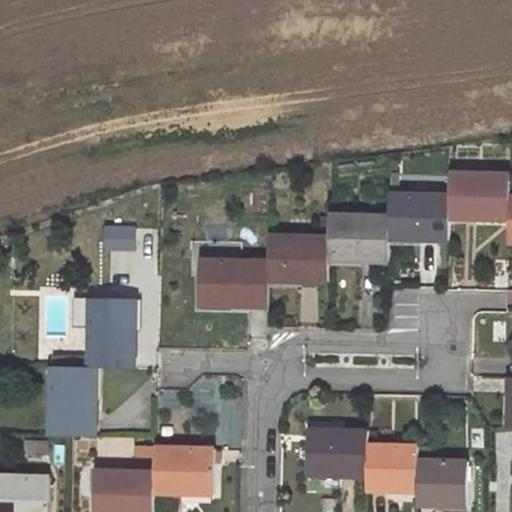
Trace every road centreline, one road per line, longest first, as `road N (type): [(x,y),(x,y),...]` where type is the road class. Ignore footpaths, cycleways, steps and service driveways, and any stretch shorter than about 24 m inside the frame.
road 1 (residential): [(449,343),(449,380),(279,375)]
road 2 (residential): [(279,375),(294,339),(449,343)]
road 3 (residential): [(279,375),(265,410),(265,511)]
